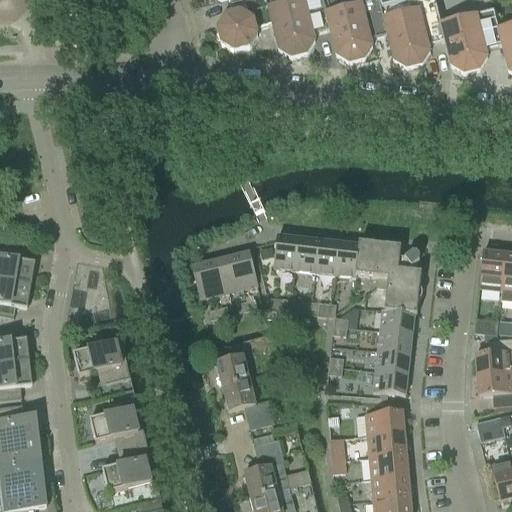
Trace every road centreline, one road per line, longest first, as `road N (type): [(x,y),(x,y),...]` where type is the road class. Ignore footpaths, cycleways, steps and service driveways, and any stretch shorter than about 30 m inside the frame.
road 1 (residential): [(172,89),(511,119)]
road 2 (residential): [(66,250),(132,265),(193,511)]
road 3 (residential): [(471,511),(451,433),(463,277),(476,243),(511,245)]
road 4 (residential): [(78,511),(50,337),(66,250)]
road 5 (residential): [(66,250),(30,78)]
road 6 (residential): [(30,78),(172,89)]
